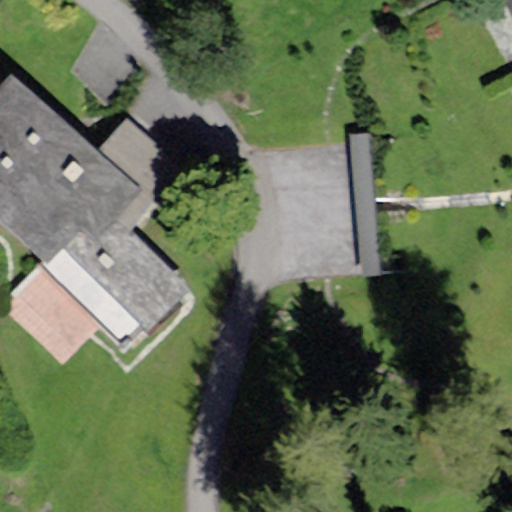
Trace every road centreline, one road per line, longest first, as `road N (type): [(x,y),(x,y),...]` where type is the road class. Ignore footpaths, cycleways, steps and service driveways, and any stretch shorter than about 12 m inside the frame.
road 1 (residential): [(236,287),(242,170),(197,91),(104,2)]
road 2 (residential): [(236,287),(216,408),(215,511)]
